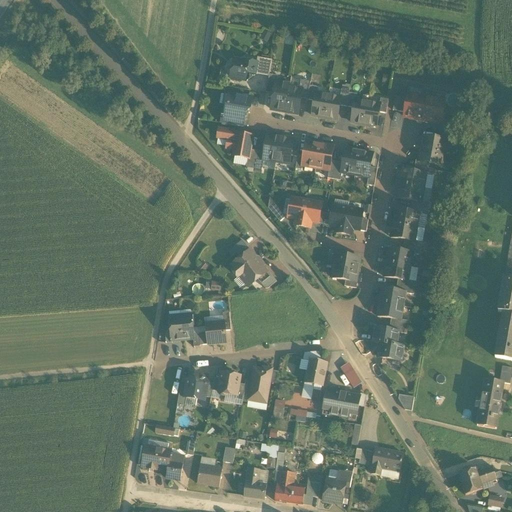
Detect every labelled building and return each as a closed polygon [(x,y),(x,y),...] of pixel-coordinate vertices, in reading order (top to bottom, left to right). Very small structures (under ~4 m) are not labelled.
[(264,31),(260,39),(267,43),(272,35),(264,31)] [(255,75),(269,77),(269,75),(272,61),(257,58),(256,64),(257,65),(255,75)] [(231,81),(240,82),(242,81),(247,82),(255,76),(255,75),(257,65),(256,64),(236,61),(234,62),(233,68),(231,69),(230,79),(231,81)] [(278,77),(269,75),(269,77),(266,93),(274,94),(276,83),(278,77)] [(383,75),(382,84),(389,85),(390,76),(383,75)] [(300,99),(307,100),(310,87),(310,83),(300,81),(299,90),(302,91),(300,99)] [(279,111),(285,112),(289,89),(290,85),(276,83),(274,94),(271,110),(279,112),(279,111)] [(318,88),(310,87),(307,100),(315,102),(316,94),(317,94),(318,88)] [(299,90),(289,89),(285,112),(291,113),(291,114),(298,115),(300,99),(302,91),(299,90)] [(339,106),(347,108),(349,94),(350,90),(342,89),(340,98),(341,98),(339,106)] [(220,94),(219,104),(225,105),(227,106),(229,95),(220,94)] [(318,119),(324,120),(328,96),(317,94),(316,94),(315,102),(312,117),(318,118),(318,119)] [(357,95),(349,94),(347,108),(354,109),(355,101),(356,101),(357,95)] [(229,95),(227,106),(225,105),(223,117),(225,117),(225,118),(236,120),(241,121),(244,121),(246,110),(251,106),(252,100),(229,95)] [(410,120),(416,121),(420,97),(408,95),(407,100),(405,114),(404,118),(410,119),(410,120)] [(340,98),(328,96),(324,120),(330,121),(330,120),(337,121),(339,106),(341,98),(340,98)] [(432,99),(420,97),(416,121),(416,120),(422,121),(422,122),(428,123),(432,99)] [(407,100),(401,99),(395,98),(393,111),(399,112),(405,114),(407,100)] [(379,113),(386,114),(388,101),(380,99),(379,105),(380,105),(379,113)] [(434,123),(441,124),(445,101),(432,99),(428,123),(434,124),(434,123)] [(357,126),(363,127),(368,103),(356,101),(355,101),(354,109),(351,124),(357,125),(357,126)] [(379,105),(368,103),(363,127),(370,128),(370,127),(376,128),(379,113),(380,105),(379,105)] [(221,124),(235,126),(236,120),(225,118),(225,117),(223,117),(222,117),(221,124)] [(206,124),(200,129),(207,136),(213,131),(206,124)] [(444,127),(442,135),(441,141),(446,141),(446,142),(459,144),(460,138),(462,130),(444,127)] [(226,149),(235,151),(238,135),(239,133),(219,130),(217,139),(228,141),(227,148),(226,149)] [(252,138),(238,135),(235,151),(234,157),(248,159),(250,151),(252,138)] [(264,161),(276,163),(280,140),(274,139),(274,137),(267,136),(264,153),(263,160),(264,161)] [(422,143),(421,150),(444,154),(446,142),(446,141),(441,141),(424,137),(423,144),(422,143)] [(228,141),(217,139),(216,146),(227,148),(228,141)] [(286,141),(280,140),(276,163),(289,165),(291,157),(293,141),(287,140),(286,141)] [(291,157),(297,158),(298,156),(300,142),(293,141),(291,157)] [(302,167),(316,169),(320,147),(314,145),(314,144),(306,143),(303,157),(302,167)] [(325,148),(320,147),(316,169),(329,171),(329,172),(331,162),(334,148),(326,147),(325,148)] [(342,174),(355,176),(359,154),(353,152),(353,151),(345,150),(343,164),(341,174),(342,174)] [(442,166),(444,154),(421,150),(419,156),(420,156),(419,161),(419,162),(429,164),(442,166)] [(246,168),(254,170),(257,152),(250,151),(248,159),(246,167),(246,168)] [(264,153),(257,152),(254,170),(262,171),(264,161),(263,160),(264,153)] [(365,155),(359,154),(355,176),(368,178),(369,178),(370,169),(373,155),(365,154),(365,155)] [(303,157),(298,156),(297,158),(295,170),(302,171),(302,167),(303,157)] [(232,165),(246,167),(248,159),(234,157),(232,165)] [(415,167),(417,168),(428,170),(429,164),(419,162),(419,161),(416,161),(415,167)] [(327,179),(334,180),(337,163),(331,162),(329,172),(329,171),(327,179)] [(343,164),(337,163),(334,180),(340,182),(342,174),(341,174),(343,164)] [(435,171),(428,170),(417,168),(416,174),(426,175),(426,176),(434,177),(435,171)] [(367,186),(374,187),(377,170),(370,169),(369,178),(368,178),(367,186)] [(403,171),(400,185),(424,189),(426,176),(426,175),(416,174),(403,171)] [(426,176),(424,189),(432,191),(434,177),(426,176)] [(422,203),(424,189),(400,185),(398,199),(412,201),(421,203),(422,203)] [(429,204),(432,191),(424,189),(422,203),(429,204)] [(296,227),(302,228),(307,202),(292,200),(292,202),(289,215),(288,219),(297,221),(296,227)] [(268,209),(280,223),(286,218),(283,214),(276,206),(275,208),(270,202),(269,201),(268,209)] [(289,215),(292,202),(286,201),(283,214),(289,215)] [(348,209),(349,203),(335,201),(334,207),(348,209)] [(412,201),(411,207),(428,210),(429,204),(422,203),(421,203),(412,201)] [(322,205),(307,202),(302,228),(309,229),(310,223),(318,224),(320,214),(322,205)] [(337,234),(344,235),(348,209),(334,207),(333,207),(332,216),(330,227),(338,228),(337,234)] [(427,217),(428,210),(411,207),(410,213),(419,215),(427,217)] [(363,212),(348,209),(344,235),(350,236),(351,230),(359,232),(361,220),(363,212)] [(396,211),(393,225),(417,229),(419,215),(410,213),(396,211)] [(425,230),(427,217),(419,215),(417,229),(425,230)] [(359,232),(366,233),(368,222),(361,220),(359,232)] [(415,242),(417,229),(393,225),(391,238),(405,241),(415,243),(415,242)] [(423,243),(425,230),(417,229),(415,242),(423,243)] [(246,247),(242,241),(228,253),(232,258),(237,255),(245,248),(246,247)] [(405,241),(404,247),(421,250),(423,243),(415,242),(415,243),(405,241)] [(420,256),(421,250),(404,247),(403,253),(413,254),(412,255),(420,256)] [(249,252),(245,248),(237,255),(241,259),(249,252)] [(336,255),(346,257),(347,251),(331,248),(330,254),(336,256),(336,255)] [(388,258),(387,264),(410,268),(412,255),(413,254),(403,253),(389,250),(387,258),(388,258)] [(248,285),(249,287),(258,280),(266,273),(262,268),(263,264),(259,259),(255,259),(249,252),(241,259),(232,266),(236,270),(235,271),(234,274),(236,277),(240,277),(241,276),(248,285)] [(336,256),(334,267),(357,271),(357,266),(358,266),(360,259),(346,257),(336,255),(336,256)] [(195,272),(201,276),(208,268),(202,263),(195,272)] [(408,281),(410,268),(387,264),(386,270),(385,270),(384,278),(398,280),(408,282),(408,281)] [(356,276),(357,271),(334,267),(332,279),(346,281),(355,283),(355,282),(357,276),(356,276)] [(418,269),(410,268),(408,281),(416,283),(418,269)] [(258,280),(265,290),(268,289),(277,282),(268,271),(266,273),(258,280)] [(241,276),(240,277),(234,282),(241,291),(248,285),(241,276)] [(498,312),(503,313),(511,314),(511,279),(505,278),(498,312)] [(398,280),(397,286),(415,289),(416,283),(408,281),(408,282),(398,280)] [(344,287),(356,289),(357,283),(355,282),(355,283),(346,281),(344,287)] [(212,282),(211,292),(221,292),(221,283),(212,282)] [(427,285),(416,283),(415,289),(426,291),(427,285)] [(414,296),(415,289),(397,286),(396,292),(406,294),(414,296)] [(382,298),(381,304),(403,308),(406,294),(396,292),(382,290),(381,298),(382,298)] [(401,321),(403,308),(381,304),(380,310),(379,309),(377,317),(391,320),(401,321)] [(411,309),(403,308),(401,321),(409,322),(411,309)] [(511,314),(503,313),(495,359),(511,361),(511,314)] [(224,324),(225,332),(231,331),(229,314),(223,314),(224,324)] [(191,316),(180,317),(183,341),(193,340),(194,340),(193,336),(191,316)] [(172,342),(183,341),(180,317),(169,318),(171,332),(172,342)] [(391,320),(390,325),(408,329),(409,322),(401,321),(391,320)] [(207,334),(208,346),(226,344),(225,332),(224,324),(206,326),(207,334)] [(407,335),(408,329),(390,325),(389,331),(399,333),(399,334),(407,335)] [(373,343),(380,345),(404,348),(396,347),(399,334),(399,333),(389,331),(375,329),(373,343)] [(199,334),(199,335),(200,346),(208,346),(207,334),(199,334)] [(401,362),(404,348),(380,345),(378,358),(401,362)] [(310,361),(320,363),(321,357),(322,352),(304,354),(303,361),(310,362),(310,361)] [(332,359),(321,357),(320,363),(327,365),(330,365),(332,359)] [(299,370),(308,372),(310,362),(303,361),(301,360),(299,370)] [(312,385),(322,387),(327,365),(320,363),(310,361),(310,362),(308,372),(305,383),(312,385)] [(340,370),(353,390),(362,385),(349,364),(340,370)] [(504,384),(510,386),(511,376),(511,368),(503,367),(500,384),(504,384)] [(249,396),(248,401),(267,400),(270,383),(272,372),(272,370),(263,369),(263,371),(254,369),(252,382),(249,396)] [(270,383),(276,384),(278,373),(272,372),(270,383)] [(186,399),(194,400),(196,399),(204,400),(205,398),(207,384),(201,374),(195,378),(192,378),(188,380),(186,387),(184,399),(186,399)] [(236,397),(239,385),(240,377),(221,374),(220,380),(218,392),(218,393),(220,396),(225,397),(228,395),(236,397)] [(214,379),(213,385),(207,384),(205,398),(211,399),(212,391),(218,392),(220,380),(214,379)] [(246,381),(245,386),(243,395),(249,396),(252,382),(246,381)] [(477,427),(496,430),(504,384),(500,384),(485,381),(477,427)] [(303,397),(312,399),(314,391),(314,388),(311,387),(312,385),(305,383),(303,397)] [(242,401),(243,395),(245,386),(239,385),(236,397),(235,400),(242,401)] [(177,405),(185,406),(186,399),(184,399),(186,387),(181,386),(177,405)] [(212,391),(211,399),(220,400),(220,396),(218,393),(218,392),(212,391)] [(321,392),(314,391),(312,399),(311,401),(319,403),(321,392)] [(330,415),(349,419),(349,416),(357,417),(359,407),(360,397),(327,391),(323,411),(330,412),(330,415)] [(228,395),(225,397),(224,404),(241,407),(242,401),(235,400),(236,397),(228,395)] [(359,407),(364,408),(366,402),(367,396),(361,395),(360,397),(359,407)] [(405,411),(412,412),(414,398),(399,396),(398,400),(405,411)] [(186,399),(185,406),(193,407),(194,400),(186,399)] [(267,400),(248,401),(247,408),(265,411),(267,400)] [(276,401),(272,419),(282,421),(285,403),(276,401)] [(184,416),(185,406),(177,405),(176,415),(184,416)] [(291,408),(289,417),(305,420),(307,412),(291,408)] [(156,435),(173,438),(175,430),(157,427),(156,435)] [(205,432),(205,435),(210,436),(214,431),(210,427),(205,432)] [(425,433),(433,445),(449,435),(446,430),(434,427),(425,433)] [(271,430),(269,438),(276,440),(278,432),(271,430)] [(449,462),(461,455),(468,450),(462,440),(461,437),(455,436),(451,438),(449,435),(433,445),(443,462),(447,459),(449,462)] [(465,439),(462,440),(468,450),(470,453),(472,452),(473,454),(478,451),(471,440),(465,439)] [(147,448),(167,451),(169,444),(149,441),(147,448)] [(187,456),(193,457),(195,443),(190,442),(187,456)] [(269,458),(277,459),(278,454),(279,447),(262,445),(261,452),(266,453),(269,456),(269,458)] [(158,464),(169,465),(169,464),(171,455),(171,452),(167,451),(147,448),(146,448),(142,468),(148,469),(149,470),(154,471),(155,470),(157,470),(158,464)] [(225,463),(232,465),(234,455),(235,451),(227,450),(225,463)] [(470,453),(468,450),(461,455),(465,463),(482,457),(478,451),(473,454),(472,452),(470,453)] [(359,464),(366,465),(368,452),(361,451),(360,460),(359,464)] [(375,453),(371,475),(397,480),(399,474),(401,464),(402,462),(401,462),(403,454),(393,452),(393,453),(393,456),(375,453)] [(274,485),(277,486),(279,472),(282,473),(285,454),(278,454),(277,459),(276,470),(274,485)] [(171,455),(169,464),(177,465),(177,463),(183,464),(185,457),(171,455)] [(202,458),(200,466),(215,469),(216,461),(202,458)] [(276,470),(277,459),(269,458),(267,469),(276,470)] [(180,481),(183,464),(177,463),(177,465),(169,464),(169,465),(166,480),(174,481),(174,480),(180,481)] [(211,487),(219,488),(222,470),(215,469),(200,466),(198,483),(212,486),(211,487)] [(462,485),(479,479),(477,473),(476,470),(470,471),(469,468),(463,470),(464,473),(459,475),(462,485)] [(492,468),(477,473),(479,479),(494,474),(492,468)] [(246,484),(258,485),(260,471),(248,469),(246,484)] [(268,472),(260,471),(258,485),(266,486),(268,472)] [(330,471),(328,480),(342,483),(343,474),(330,471)] [(295,474),(282,473),(279,472),(277,486),(275,502),(302,506),(304,496),(305,489),(294,488),(295,474)] [(344,487),(350,489),(352,475),(343,474),(342,483),(345,483),(344,487)] [(479,479),(481,486),(492,482),(497,480),(494,474),(479,479)] [(308,484),(321,486),(322,477),(321,477),(321,478),(309,476),(308,484)] [(465,496),(482,491),(481,486),(479,479),(462,485),(465,496)] [(324,502),(341,505),(343,490),(344,487),(345,483),(342,483),(328,480),(324,502)] [(493,487),(492,482),(481,486),(482,491),(493,487)] [(264,501),(266,486),(258,485),(246,484),(244,498),(264,501)] [(308,484),(306,497),(313,498),(319,498),(321,486),(308,484)] [(350,491),(343,490),(341,505),(347,506),(350,491)] [(312,507),(313,498),(306,497),(304,496),(302,506),(312,507)] [(487,506),(503,509),(505,499),(489,496),(487,506)]
